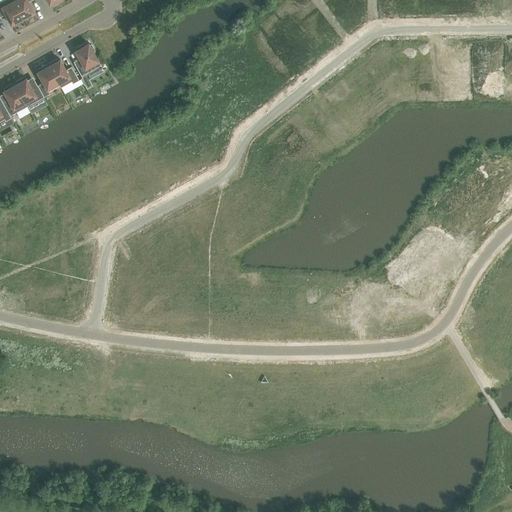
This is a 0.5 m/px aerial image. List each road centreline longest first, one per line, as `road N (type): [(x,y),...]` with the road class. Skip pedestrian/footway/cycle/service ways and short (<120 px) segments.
road 1 (residential): [(511,28),(377,30),(246,135),(228,172),(113,237),(94,334)]
road 2 (residential): [(94,334),(264,350),(405,346),(446,322),(479,261),(511,227)]
road 3 (residential): [(108,0),(106,19),(0,72)]
